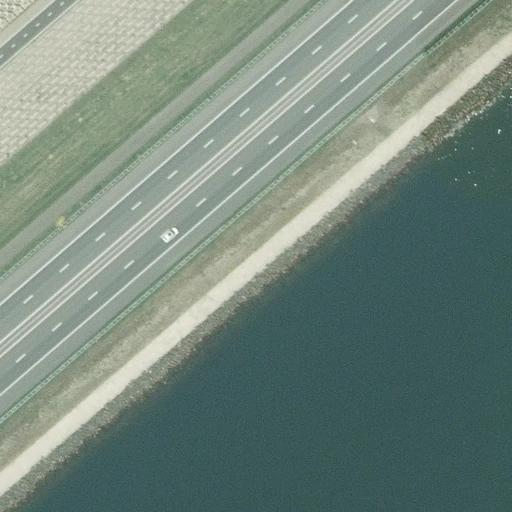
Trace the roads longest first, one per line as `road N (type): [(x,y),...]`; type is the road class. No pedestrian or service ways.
road 1 (motorway): [(0,377),(437,0)]
road 2 (motorway): [(376,0),(0,325)]
